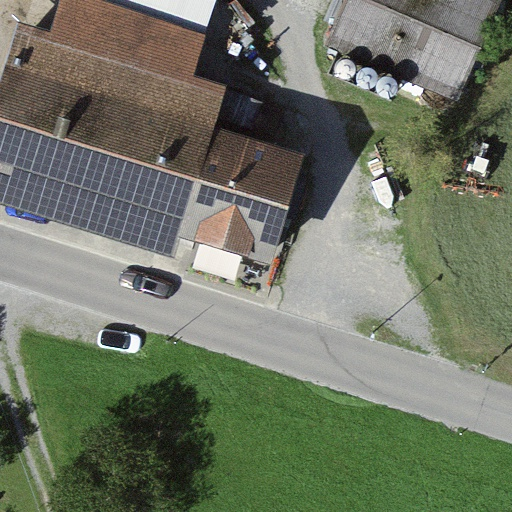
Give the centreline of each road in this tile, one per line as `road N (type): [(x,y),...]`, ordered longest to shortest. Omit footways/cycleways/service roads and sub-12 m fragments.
road 1 (tertiary): [(511,416),(0,251)]
road 2 (track): [(0,371),(52,511)]
